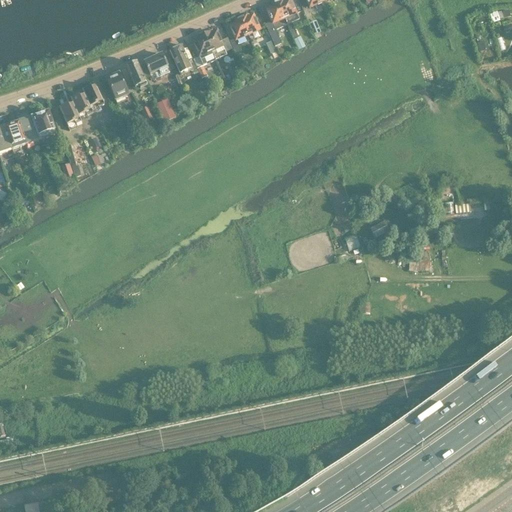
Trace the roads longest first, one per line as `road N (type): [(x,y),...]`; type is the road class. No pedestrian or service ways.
road 1 (residential): [(0,103),(248,0)]
road 2 (motorway): [(511,366),(297,511)]
road 3 (motorway): [(352,511),(511,407)]
road 4 (track): [(511,279),(397,279),(362,259)]
